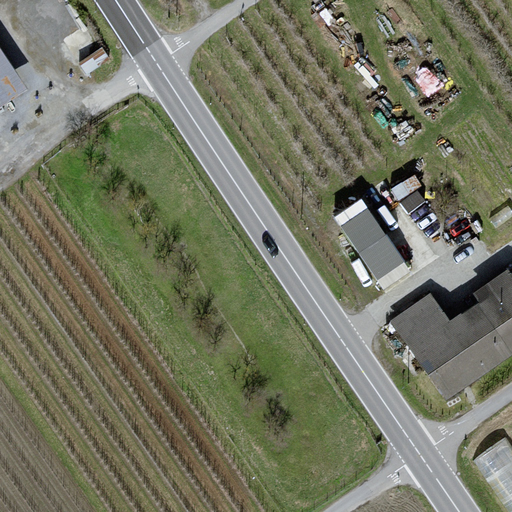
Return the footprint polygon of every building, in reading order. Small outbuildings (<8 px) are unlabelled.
[(0,104),(24,88),(0,53),(0,104)] [(396,182),(403,201),(424,193),(416,174),(396,182)] [(335,213),(378,278),(406,259),(363,194),(335,213)] [(427,293),(382,322),(439,399),(511,350),(511,279),(506,270),(470,293),(476,303),(446,320),(427,293)] [(511,511),(511,432),(472,461),(505,511),(511,511)]
